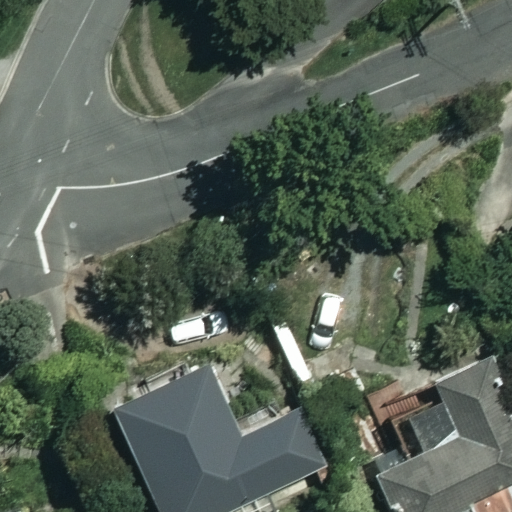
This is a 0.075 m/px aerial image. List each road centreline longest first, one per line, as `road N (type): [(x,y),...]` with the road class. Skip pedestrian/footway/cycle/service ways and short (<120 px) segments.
road 1 (residential): [(511,32),(168,174),(109,187),(1,183)]
road 2 (residential): [(94,0),(1,183)]
